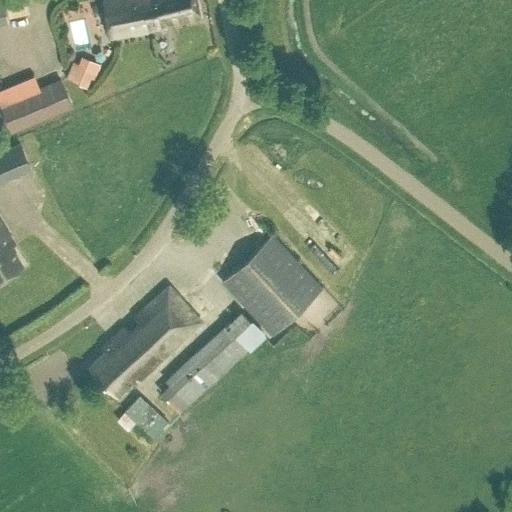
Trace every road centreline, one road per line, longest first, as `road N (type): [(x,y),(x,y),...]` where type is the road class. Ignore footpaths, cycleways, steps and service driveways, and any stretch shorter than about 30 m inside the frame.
road 1 (unclassified): [(0,361),(115,284),(155,243),(239,93)]
road 2 (unclassified): [(511,261),(337,132),(272,98),(239,93)]
